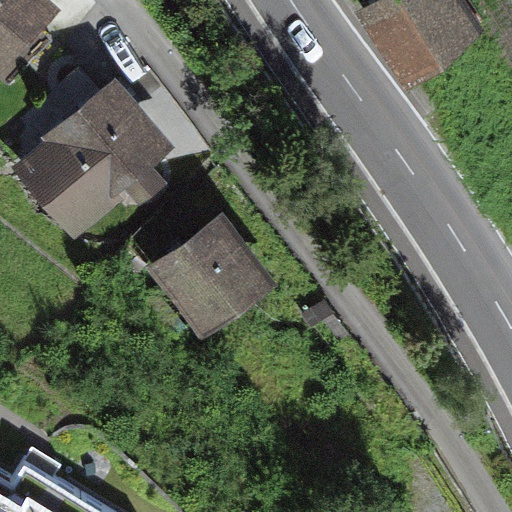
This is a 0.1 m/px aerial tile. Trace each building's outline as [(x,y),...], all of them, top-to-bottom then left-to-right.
[(0,0),(0,62),(58,0),(0,0)] [(360,0),(356,3),(408,81),(487,30),(467,0),(360,0)] [(173,139),(116,68),(37,130),(44,139),(20,158),(79,233),(159,170),(150,158),(173,139)] [(224,200),(145,258),(200,332),(279,274),(224,200)] [(13,481),(0,473),(0,511),(111,511),(26,460),(13,481)]
